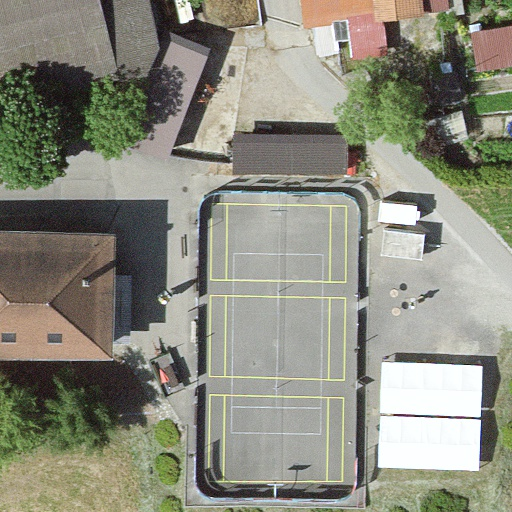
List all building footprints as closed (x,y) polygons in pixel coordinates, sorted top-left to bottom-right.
[(0,0),(0,96),(129,69),(103,134),(146,148),(196,55),(139,36),(129,0),(0,0)] [(285,0),(288,19),(335,13),(327,54),(371,49),(367,21),(416,15),(413,0),(285,0)] [(511,14),(475,19),(479,55),(511,51),(511,14)] [(339,156),(339,126),(304,126),(304,156),(339,156)] [(0,221),(0,346),(81,348),(83,223),(0,221)]
